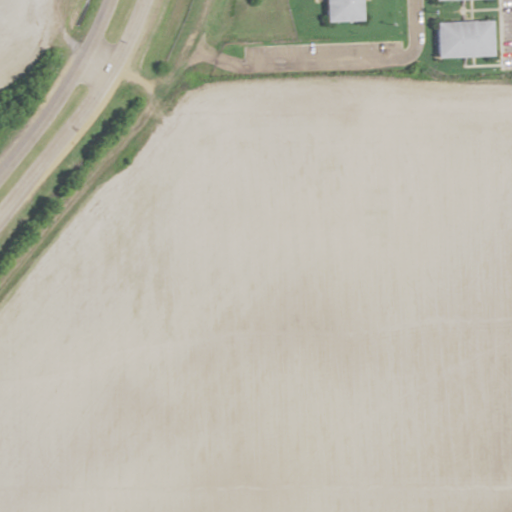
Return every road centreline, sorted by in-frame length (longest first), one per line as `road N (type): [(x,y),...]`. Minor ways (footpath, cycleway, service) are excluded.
road 1 (residential): [(0,291),(150,99),(198,0)]
road 2 (secondary): [(0,210),(111,72),(143,0)]
road 3 (secondary): [(103,0),(91,32),(0,153)]
